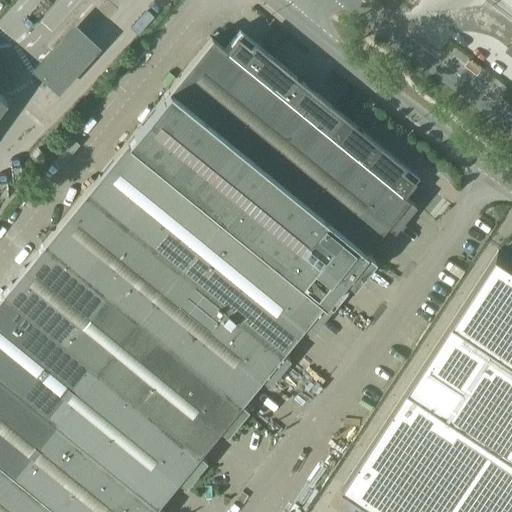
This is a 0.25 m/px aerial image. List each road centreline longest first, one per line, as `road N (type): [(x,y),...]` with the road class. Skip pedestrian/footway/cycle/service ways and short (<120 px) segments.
road 1 (unclassified): [(500,174),(253,511)]
road 2 (unclassified): [(0,258),(220,0)]
road 3 (unclassified): [(296,20),(500,174)]
road 4 (unclassified): [(511,123),(350,0)]
